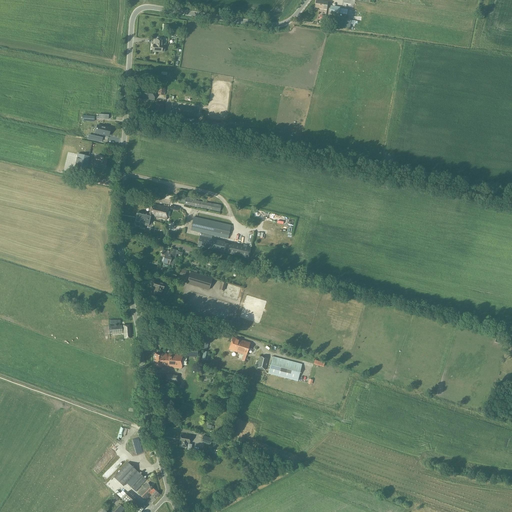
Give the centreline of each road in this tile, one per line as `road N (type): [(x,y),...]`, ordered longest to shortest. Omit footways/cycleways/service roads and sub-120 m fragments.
road 1 (unclassified): [(170,495),(146,407),(118,230),(128,22),(139,5),(277,25),(304,0)]
road 2 (track): [(511,199),(125,120)]
